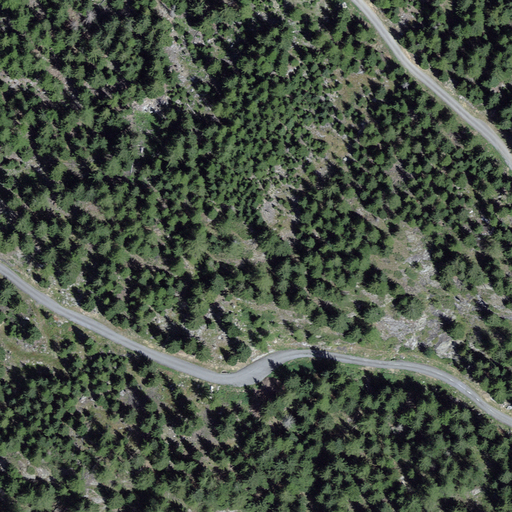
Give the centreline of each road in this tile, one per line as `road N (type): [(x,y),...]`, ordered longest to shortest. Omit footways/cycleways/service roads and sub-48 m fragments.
road 1 (unclassified): [(0,263),(214,372),(237,379),(298,354),(444,370),(511,420)]
road 2 (unclassified): [(511,164),(355,0)]
